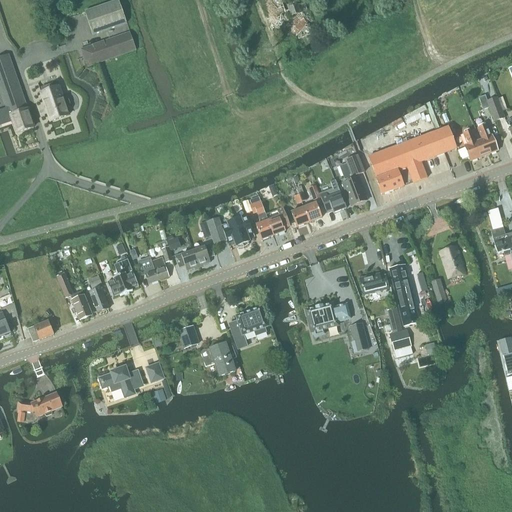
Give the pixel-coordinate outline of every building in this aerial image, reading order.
[(250,0),(228,0),(232,11),(251,4),(250,0)] [(93,36),(127,24),(118,1),(85,13),(93,36)] [(297,2),(287,6),(288,11),(290,14),(291,18),(301,14),(297,2)] [(87,68),(136,51),(130,33),(81,50),(87,68)] [(8,55),(0,58),(0,92),(6,109),(0,110),(0,126),(3,125),(13,122),(17,133),(33,128),(8,55)] [(60,88),(41,94),(51,122),(69,116),(67,109),(69,108),(70,106),(70,104),(69,101),(68,100),(66,99),(64,100),(60,88)] [(488,108),(489,109),(490,109),(487,102),(485,96),(478,99),(483,111),(488,108)] [(497,98),(487,102),(490,109),(489,109),(494,123),(505,119),(497,98)] [(433,111),(428,113),(435,132),(440,130),(433,111)] [(478,129),(477,129),(481,140),(479,141),(485,157),(497,152),(492,136),(491,137),(487,125),(485,126),(485,124),(478,127),(478,129)] [(436,133),(444,155),(456,150),(448,128),(436,133)] [(465,149),(458,152),(461,161),(469,158),(470,162),(485,157),(479,141),(476,142),(472,131),(470,132),(470,130),(463,133),(464,135),(462,135),(467,146),(464,147),(465,149)] [(421,163),(444,155),(436,133),(368,158),(382,196),(427,179),(421,163)] [(357,157),(345,161),(352,178),(364,174),(363,172),(358,157),(357,157)] [(358,178),(342,184),(351,207),(367,201),(358,178)] [(332,190),(319,195),(321,198),(325,211),(331,208),(333,214),(346,209),(336,181),(330,183),(332,190)] [(316,186),(309,189),(313,201),(321,198),(319,195),(316,186)] [(296,206),(302,203),(299,196),(293,198),(296,206)] [(261,202),(250,206),(253,215),(257,214),(258,217),(260,225),(256,226),(262,242),(274,237),(268,222),(265,215),(261,202)] [(304,209),(309,224),(322,219),(316,204),(304,209)] [(268,222),(274,237),(286,233),(283,227),(289,225),(283,209),(277,211),(279,217),(268,222)] [(297,228),(309,224),(304,209),(291,214),(297,228)] [(233,220),(244,248),(249,245),(249,243),(250,243),(248,238),(250,236),(253,235),(247,218),(241,221),(241,220),(239,220),(234,220),(233,220)] [(206,223),(210,232),(214,246),(227,241),(219,219),(206,223)] [(244,249),(244,248),(233,220),(233,221),(228,224),(229,224),(227,225),(228,226),(222,228),(229,245),(232,243),(235,243),(237,248),(238,248),(238,249),(244,249)] [(206,223),(200,225),(202,233),(208,231),(206,223)] [(511,234),(505,236),(504,229),(491,233),(498,256),(503,254),(504,257),(511,256),(511,260),(511,234)] [(167,242),(160,244),(166,264),(173,262),(170,252),(167,242)] [(122,245),(116,248),(119,256),(126,254),(122,245)] [(193,252),(198,268),(210,264),(209,259),(215,257),(210,245),(203,247),(204,248),(193,252)] [(449,281),(466,275),(456,247),(439,253),(449,281)] [(130,252),(129,253),(133,261),(138,259),(134,251),(130,252)] [(187,272),(198,268),(193,252),(182,256),(182,255),(175,257),(179,269),(185,267),(187,272)] [(150,258),(137,263),(143,277),(145,276),(148,285),(159,282),(152,263),(150,258)] [(162,259),(152,263),(159,282),(169,278),(162,259)] [(114,281),(107,284),(113,298),(113,297),(119,295),(120,297),(133,292),(132,290),(138,287),(138,288),(139,288),(128,261),(121,264),(125,275),(119,278),(113,280),(114,281)] [(389,271),(393,283),(404,328),(419,324),(405,267),(389,271)] [(422,273),(416,275),(420,288),(426,286),(422,273)] [(65,275),(57,278),(66,299),(72,297),(73,300),(71,301),(80,322),(92,317),(84,296),(83,293),(77,295),(74,296),(65,275)] [(380,278),(379,275),(360,280),(364,297),(388,291),(385,277),(380,278)] [(98,314),(109,310),(99,286),(101,285),(98,277),(88,281),(93,292),(89,293),(98,314)] [(441,278),(431,281),(438,306),(448,303),(441,278)] [(315,302),(304,305),(310,330),(312,329),(313,334),(323,331),(322,326),(340,322),(339,317),(354,313),(350,297),(335,301),(334,297),(322,300),(322,299),(315,301),(315,302)] [(0,314),(0,315),(0,338),(10,334),(6,322),(18,318),(14,305),(0,310),(0,314)] [(237,322),(229,325),(236,344),(246,341),(244,337),(255,333),(256,337),(267,334),(265,329),(267,328),(261,308),(236,317),(237,322)] [(396,309),(386,312),(392,335),(390,335),(389,335),(393,352),(394,352),(396,359),(396,360),(413,355),(411,348),(412,348),(407,330),(402,331),(396,309)] [(365,321),(354,324),(357,337),(355,338),(357,345),(370,341),(365,321)] [(34,327),(27,330),(33,343),(33,344),(54,336),(52,333),(48,322),(34,327)] [(179,332),(185,350),(198,345),(192,328),(185,330),(179,332)] [(511,342),(511,338),(499,341),(503,357),(511,354),(511,342)] [(235,373),(231,360),(229,356),(234,354),(232,349),(227,350),(225,344),(209,350),(210,350),(201,353),(206,368),(214,365),(219,379),(235,373)] [(511,354),(503,357),(508,376),(511,375),(511,354)] [(158,365),(147,369),(152,385),(164,381),(158,365)] [(100,380),(103,390),(109,388),(112,394),(121,390),(124,400),(136,396),(135,391),(143,388),(137,373),(128,376),(125,368),(111,373),(112,375),(100,380)] [(62,409),(56,394),(30,405),(18,404),(18,405),(17,409),(17,412),(18,412),(18,414),(19,415),(18,423),(24,424),(25,415),(23,414),(24,413),(31,414),(34,413),(37,420),(62,409)]
